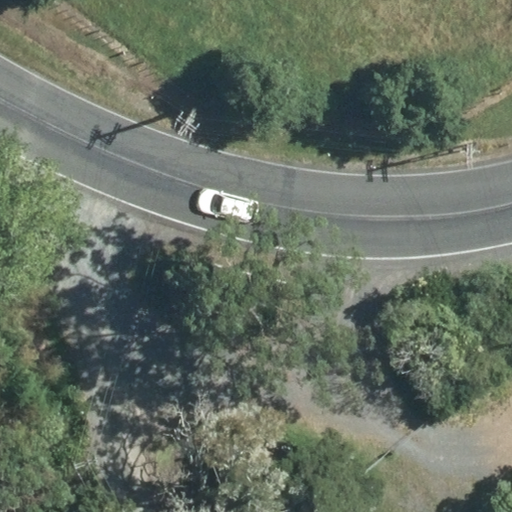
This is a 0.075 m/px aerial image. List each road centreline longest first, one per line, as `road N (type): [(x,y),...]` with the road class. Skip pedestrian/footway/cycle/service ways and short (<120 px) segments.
road 1 (secondary): [(87,144),(276,223),(437,235),(511,215)]
road 2 (unclassified): [(87,144),(143,511)]
